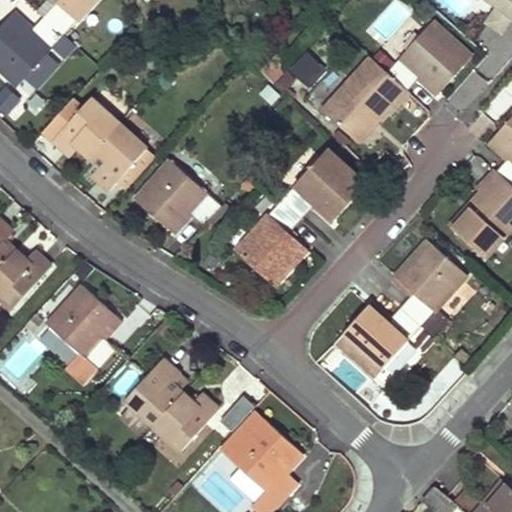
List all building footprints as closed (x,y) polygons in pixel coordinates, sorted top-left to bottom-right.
[(63,34),(94,0),(53,0),(56,3),(44,17),(63,34)] [(511,0),(484,0),(494,7),(484,22),(500,34),(511,16),(511,0)] [(47,52),(63,34),(44,17),(31,31),(12,14),(0,27),(0,69),(18,86),(26,77),(47,52)] [(433,21),(388,71),(408,89),(408,90),(421,76),(439,91),(472,56),(433,21)] [(58,63),(47,52),(26,77),(37,87),(58,63)] [(325,67),(309,52),(291,70),(308,86),(325,67)] [(388,71),(370,55),(321,108),(353,137),(370,118),(376,123),(387,109),(392,113),(412,93),(408,90),(408,89),(388,71)] [(272,62),(261,74),(280,92),(291,80),(272,62)] [(21,100),(6,87),(0,93),(0,112),(5,117),(21,100)] [(269,87),(261,95),(273,105),(280,97),(269,87)] [(119,123),(91,97),(82,108),(73,100),(44,131),(70,155),(79,146),(90,156),(119,123)] [(511,117),(492,140),(510,156),(506,161),(497,171),(511,184),(511,117)] [(127,188),(156,157),(119,123),(90,156),(102,167),(93,176),(109,191),(118,181),(127,188)] [(510,156),(492,140),(488,145),(506,161),(510,156)] [(335,219),(366,183),(327,148),(282,197),(303,217),(316,203),(335,219)] [(222,207),(171,160),(135,199),(171,231),(188,213),(202,226),(222,207)] [(486,259),(511,229),(511,184),(497,171),(493,167),(474,189),(477,193),(465,205),(470,210),(453,229),(486,259)] [(251,189),(261,179),(253,172),(244,183),(251,189)] [(290,233),(303,217),(282,197),(235,249),(274,286),(308,249),(290,233)] [(12,231),(0,220),(0,266),(15,250),(4,240),(12,231)] [(422,326),(438,340),(448,327),(433,314),(468,276),(427,240),(394,277),(414,294),(402,308),(422,326)] [(26,261),(15,250),(0,266),(0,297),(13,310),(52,268),(34,252),(26,261)] [(101,334),(117,317),(81,283),(46,322),(81,354),(99,370),(117,350),(101,334)] [(376,378),(422,326),(402,308),(388,324),(368,306),(336,342),(376,378)] [(99,370),(81,354),(67,370),(84,386),(99,370)] [(181,373),(163,357),(123,401),(131,408),(146,422),(151,426),(184,390),(174,381),(181,373)] [(196,400),(184,390),(151,426),(179,452),(219,408),(202,393),(196,400)] [(255,409),(242,397),(222,418),(235,430),(255,409)] [(146,422),(131,408),(120,419),(136,434),(146,422)] [(281,466),(297,448),(264,418),(229,456),(279,501),(297,481),(281,466)] [(501,479),(471,511),(494,511),(487,507),(507,484),(501,479)] [(494,511),(511,511),(511,488),(507,484),(487,507),(494,511)] [(457,511),(431,491),(421,503),(432,511),(457,511)]
